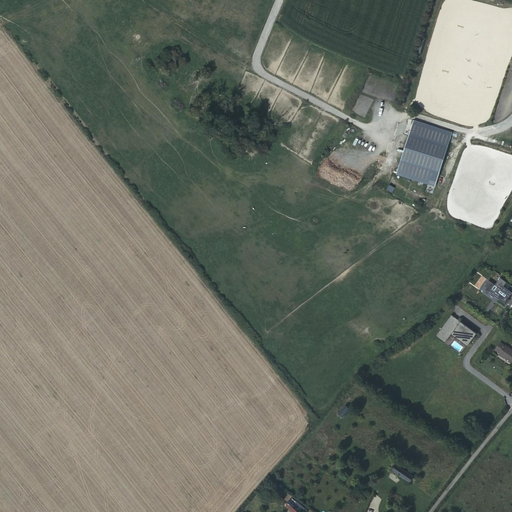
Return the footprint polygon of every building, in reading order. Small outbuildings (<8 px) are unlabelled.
[(413,120),(396,174),(435,186),(452,132),(413,120)] [(507,282),(500,278),(495,285),(488,280),(482,289),(505,304),(509,299),(509,300),(511,295),(511,285),(508,289),(504,287),(507,282)] [(477,333),(452,315),(436,336),(445,343),(451,334),(468,347),(477,333)] [(500,342),(495,349),(500,352),(499,353),(499,354),(511,363),(511,361),(511,350),(508,348),(508,347),(500,342)] [(347,412),(343,409),(339,413),(343,417),(347,412)] [(396,466),(393,471),(411,483),(415,478),(396,466)] [(303,511),(291,500),(286,506),(292,511),(303,511)]
